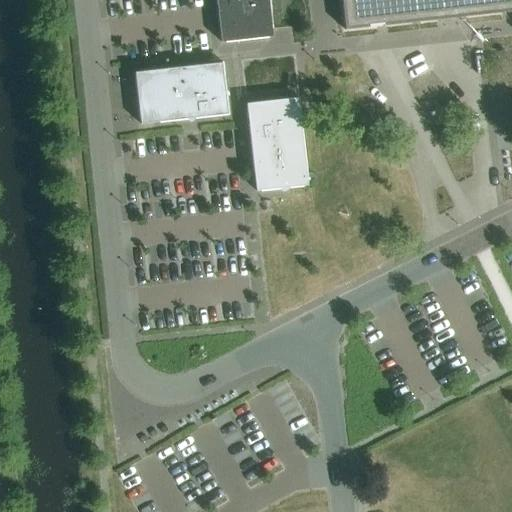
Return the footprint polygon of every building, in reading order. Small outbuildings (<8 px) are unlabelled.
[(215,0),(219,30),(220,44),(273,39),(272,28),(269,0),(215,0)] [(511,0),(341,0),(345,31),(362,29),(377,28),(387,26),(437,21),(445,20),(445,14),(451,13),(457,13),(458,19),(466,18),(487,15),(502,14),(511,12),(511,0)] [(223,63),(134,73),(140,126),(228,116),(223,63)] [(246,104),(255,193),(308,187),(299,99),(246,104)] [(511,104),(503,105),(509,192),(511,191),(511,104)]
